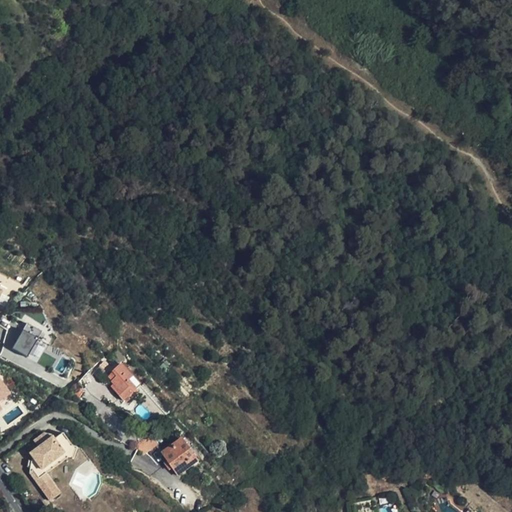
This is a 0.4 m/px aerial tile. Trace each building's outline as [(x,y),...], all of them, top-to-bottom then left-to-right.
[(122,401),(140,386),(121,364),(111,373),(113,374),(108,378),(112,382),(111,383),(113,385),(118,390),(115,392),(122,401)] [(0,398),(9,391),(0,379),(0,398)] [(31,472),(51,501),(52,501),(50,499),(52,497),(53,490),(52,487),(55,485),(48,474),(47,468),(55,462),(60,465),(68,460),(75,462),(80,448),(75,446),(66,433),(56,441),(53,437),(47,434),(37,441),(42,447),(34,453),(35,455),(34,461),(32,468),(31,472)] [(149,434),(134,445),(142,456),(157,445),(149,434)] [(162,454),(167,461),(172,468),(177,476),(197,462),(183,439),(162,454)] [(55,462),(47,468),(48,474),(60,465),(55,462)] [(62,494),(55,485),(52,487),(53,490),(52,497),(50,499),(52,501),(62,494)]
